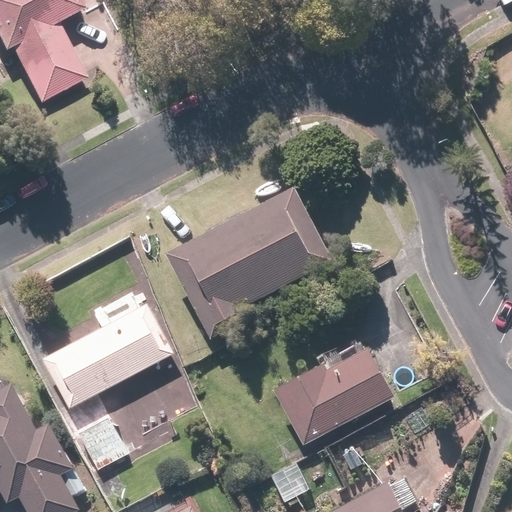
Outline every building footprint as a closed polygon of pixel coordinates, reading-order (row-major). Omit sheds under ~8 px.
[(80,0),(0,0),(0,38),(8,52),(12,50),(42,104),(89,79),(60,24),(86,10),(80,0)] [(299,187),(171,252),(216,338),(344,273),(299,187)] [(46,360),(72,408),(177,351),(151,303),(46,360)] [(279,389),(308,444),(398,397),(372,348),(332,369),(328,363),(279,389)] [(0,485),(1,485),(10,503),(22,496),(30,511),(78,511),(83,510),(66,475),(78,469),(55,422),(41,429),(19,383),(0,391),(0,485)] [(111,417),(82,432),(101,471),(130,456),(111,417)] [(407,511),(391,481),(334,511),(407,511)] [(201,511),(197,503),(179,511),(201,511)]
